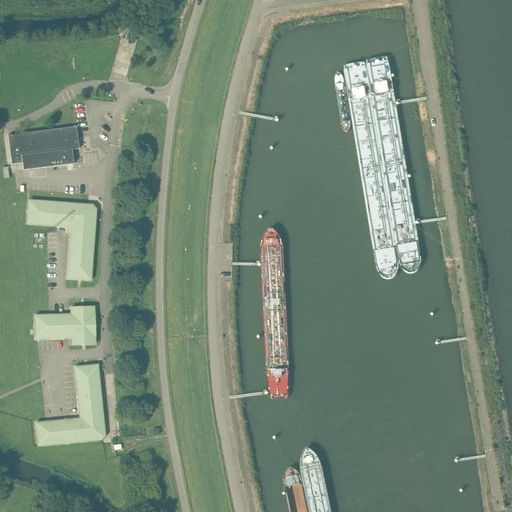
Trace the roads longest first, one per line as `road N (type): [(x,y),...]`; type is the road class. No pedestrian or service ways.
road 1 (unclassified): [(241,511),(218,408),(212,266),(234,99),(265,0)]
road 2 (unclassified): [(185,511),(167,420),(158,292),(169,123),(200,0)]
